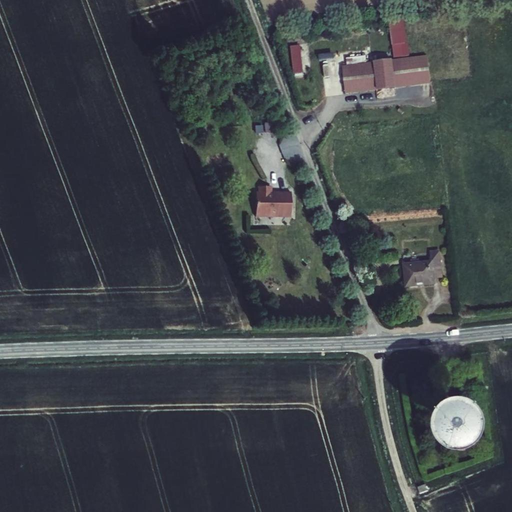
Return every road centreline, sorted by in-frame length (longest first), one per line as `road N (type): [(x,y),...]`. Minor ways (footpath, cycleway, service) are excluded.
road 1 (secondary): [(0,351),(375,342)]
road 2 (unclassified): [(375,342),(248,0)]
road 3 (unclassified): [(413,511),(388,435),(375,342)]
road 4 (secondary): [(375,342),(511,330)]
